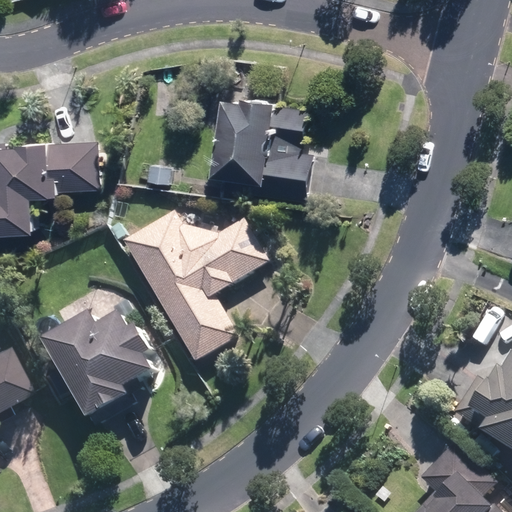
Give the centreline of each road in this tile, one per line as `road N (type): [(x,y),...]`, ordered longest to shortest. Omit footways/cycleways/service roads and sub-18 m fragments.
road 1 (residential): [(470,52),(442,185),(409,277),(372,343),(281,442),(169,511)]
road 2 (residential): [(0,54),(155,10),(233,1),(470,52)]
